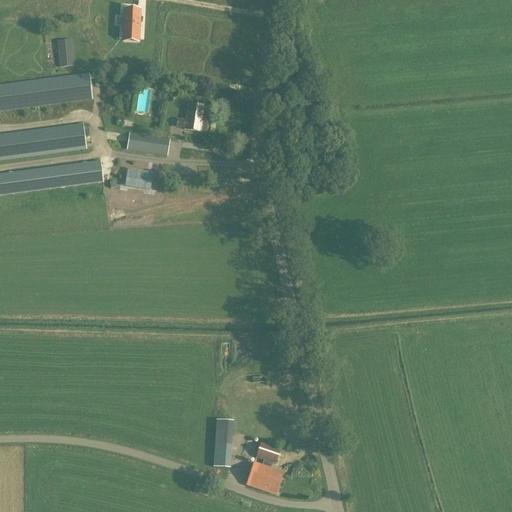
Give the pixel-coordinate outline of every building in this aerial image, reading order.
[(124,10),(123,36),(139,36),(140,10),(124,10)] [(59,69),(75,67),(72,40),(56,42),(59,69)] [(0,112),(92,101),(89,75),(0,86),(0,112)] [(200,133),(201,132),(204,132),(206,130),(207,124),(205,122),(202,121),(202,120),(201,120),(203,107),(188,105),(186,122),(177,121),(176,127),(185,129),(184,130),(200,133)] [(0,161),(86,150),(83,125),(0,135),(0,161)] [(129,134),(126,151),(167,158),(169,141),(129,134)] [(0,197),(103,184),(100,162),(0,174),(0,197)] [(152,184),(153,176),(129,172),(126,188),(145,191),(146,183),(152,184)] [(114,181),(109,182),(111,195),(117,194),(114,181)] [(214,446),(213,462),(212,468),(230,469),(230,463),(232,437),(233,423),(216,421),(214,446)] [(263,461),(261,467),(253,464),(246,486),(276,495),(283,474),(271,470),(273,464),(275,465),(280,450),(261,444),(255,459),(263,461)] [(207,497),(212,486),(197,480),(193,492),(207,497)]
